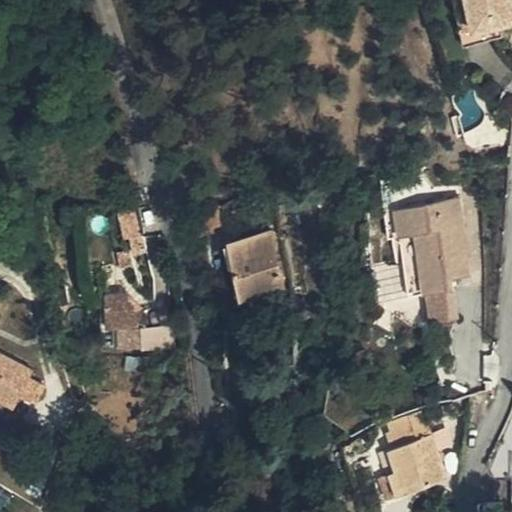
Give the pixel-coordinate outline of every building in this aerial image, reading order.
[(476,53),(473,38),(470,0),(457,0),(462,53),(476,53)] [(511,0),(470,0),(473,38),(493,37),(511,34),(511,0)] [(494,51),(493,37),(473,38),(476,53),(494,51)] [(428,302),(429,331),(463,329),(461,288),(478,287),(473,210),(411,212),(413,243),(428,242),(432,302),(428,302)] [(221,220),(196,227),(203,249),(228,243),(221,220)] [(141,221),(128,222),(131,245),(144,243),(141,221)] [(413,243),(416,303),(428,302),(432,302),(428,242),(413,243)] [(277,244),(244,254),(249,276),(242,278),(251,309),(293,296),(277,244)] [(249,276),(244,254),(236,256),(242,278),(249,276)] [(127,260),(114,261),(116,278),(128,277),(127,260)] [(118,300),(99,301),(101,335),(137,333),(136,314),(118,300)] [(417,332),(429,331),(428,302),(416,303),(417,332)] [(0,399),(37,418),(43,406),(53,389),(56,382),(9,357),(6,363),(0,359),(0,399)] [(53,389),(43,406),(58,413),(66,396),(53,389)] [(396,468),(404,490),(449,476),(427,409),(382,423),(396,468)] [(395,492),(404,490),(396,468),(389,470),(395,492)]
